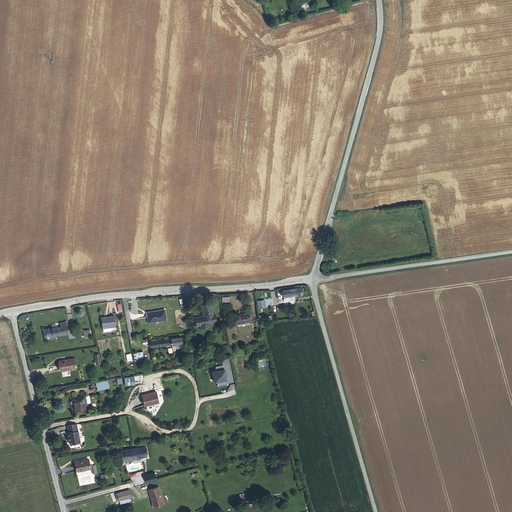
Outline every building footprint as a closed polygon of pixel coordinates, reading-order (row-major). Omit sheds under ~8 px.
[(301,294),(300,287),(283,290),(285,301),(289,300),(289,296),(301,294)] [(222,303),(230,302),(229,295),(221,296),(222,303)] [(211,304),(202,306),(203,315),(194,317),(196,326),(200,325),(201,328),(209,327),(209,323),(217,322),(215,313),(213,313),(211,304)] [(165,309),(147,312),(149,322),(167,320),(165,309)] [(250,321),(249,313),(236,315),(237,323),(250,321)] [(103,328),(115,326),(114,316),(101,317),(103,328)] [(60,323),(60,327),(43,329),(44,336),(67,333),(66,322),(60,323)] [(152,347),(175,344),(183,343),(182,337),(171,339),(151,342),(152,347)] [(257,365),(265,364),(264,355),(256,356),(257,365)] [(76,368),(74,358),(59,361),(61,371),(76,368)] [(137,375),(129,376),(131,384),(138,383),(137,375)] [(129,376),(122,378),(123,385),(131,384),(129,376)] [(105,387),(108,387),(107,382),(104,382),(104,381),(96,382),(97,386),(98,386),(98,390),(106,389),(105,387)] [(157,392),(142,395),(145,406),(159,403),(157,392)] [(86,403),(85,396),(73,398),(75,412),(87,410),(86,403)] [(75,424),(66,425),(68,432),(67,432),(68,436),(67,436),(67,440),(68,440),(69,444),(79,443),(77,430),(76,430),(75,424)] [(138,447),(121,450),(123,462),(140,459),(138,447)] [(78,471),(90,468),(89,459),(76,461),(78,471)] [(145,475),(147,484),(157,481),(154,473),(145,475)] [(158,487),(148,490),(153,503),(152,504),(153,507),(164,504),(158,487)]
